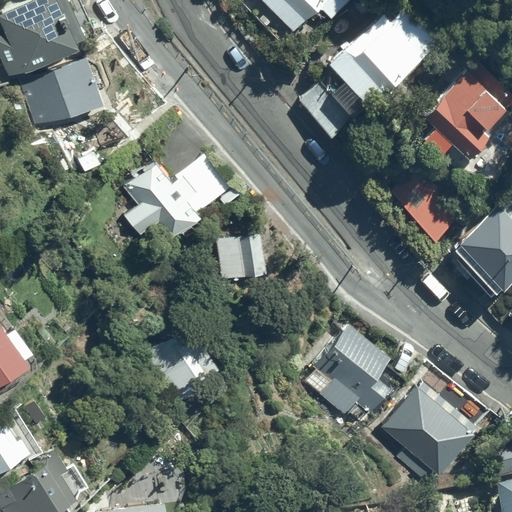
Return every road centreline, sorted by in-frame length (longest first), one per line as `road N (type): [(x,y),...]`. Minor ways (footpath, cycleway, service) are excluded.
road 1 (trunk): [(320,511),(67,0)]
road 2 (residential): [(399,289),(341,266),(122,0)]
road 3 (residential): [(399,289),(175,0)]
road 4 (residential): [(511,380),(399,289)]
